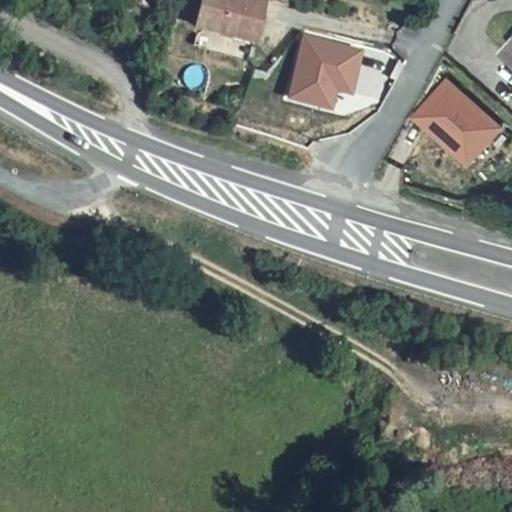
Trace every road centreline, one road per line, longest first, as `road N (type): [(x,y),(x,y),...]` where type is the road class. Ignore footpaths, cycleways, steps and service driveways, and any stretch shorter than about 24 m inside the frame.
road 1 (secondary): [(132,170),(420,289),(511,314)]
road 2 (secondary): [(333,211),(237,183),(0,83)]
road 3 (residential): [(333,211),(446,18),(446,0)]
road 4 (secondary): [(511,262),(333,211)]
road 5 (secondary): [(0,87),(132,170)]
road 6 (residential): [(0,174),(66,197),(132,170)]
